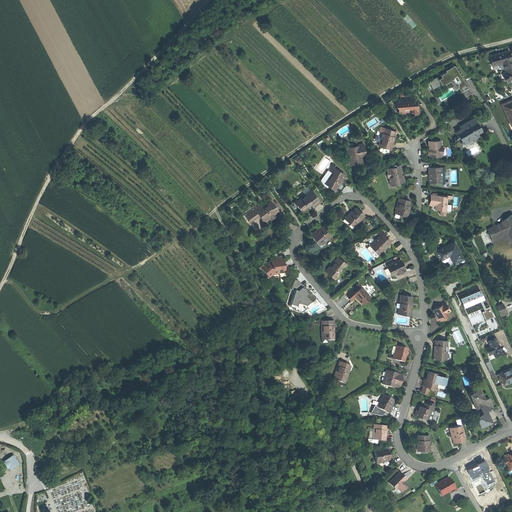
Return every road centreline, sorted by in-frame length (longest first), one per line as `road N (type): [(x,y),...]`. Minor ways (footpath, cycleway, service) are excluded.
road 1 (track): [(511,39),(444,58),(388,89),(138,265),(57,311),(37,310),(5,279)]
road 2 (track): [(0,289),(52,172),(84,125),(209,0)]
road 3 (residential): [(406,247),(352,196),(296,234),(293,255),(342,319),(418,337)]
road 4 (residential): [(511,430),(434,468),(409,463),(399,423),(418,337)]
road 5 (track): [(282,0),(144,99),(107,105)]
road 6 (track): [(217,207),(295,366)]
road 7 (residential): [(295,366),(373,511)]
road 8 (unknown): [(511,427),(455,303)]
